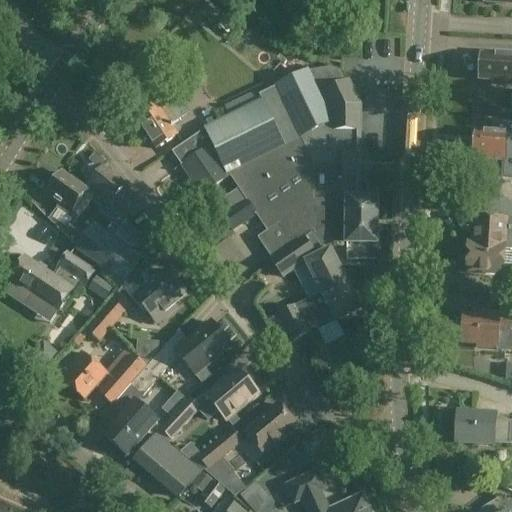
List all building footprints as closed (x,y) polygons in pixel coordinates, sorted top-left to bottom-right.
[(218,28),(226,18),(207,2),(199,12),(218,28)] [(479,57),(479,62),(476,64),(475,74),(478,76),(478,81),(492,82),(492,85),(511,85),(511,56),(494,56),(494,58),(479,57)] [(258,240),(272,261),(274,260),(274,261),(298,242),(326,235),(326,243),(347,243),(347,242),(348,201),(343,201),(343,192),(358,192),(358,180),(364,180),(364,153),(358,153),(358,133),(360,133),(360,107),(348,82),(346,82),(342,72),(331,69),(309,73),(261,96),(263,101),(204,130),(205,131),(201,134),(210,149),(212,151),(251,204),(259,215),(271,231),(258,240)] [(177,97),(189,89),(184,81),(171,89),(172,91),(176,97),(177,97)] [(157,151),(178,136),(171,126),(178,121),(160,95),(131,114),(157,151)] [(387,124),(373,123),(373,140),(387,140),(387,124)] [(511,125),(494,124),(493,134),(476,133),(475,145),(473,147),(472,155),(474,157),(474,160),(511,162),(511,125)] [(227,179),(212,151),(210,149),(201,134),(186,144),(195,157),(181,167),(193,185),(187,189),(195,200),(227,179)] [(121,189),(124,185),(103,168),(88,186),(96,192),(91,200),(93,202),(92,204),(101,211),(98,215),(101,217),(118,232),(126,223),(140,205),(121,189)] [(62,174),(47,197),(59,205),(57,209),(75,224),(78,219),(80,220),(92,204),(93,202),(91,200),(84,195),(87,192),(62,174)] [(376,245),(376,202),(358,202),(358,192),(343,192),(343,201),(348,201),(347,242),(347,243),(347,245),(376,245)] [(511,204),(482,199),(480,220),(474,219),(472,244),(468,243),(466,274),(503,277),(505,251),(511,251),(511,204)] [(223,220),(232,234),(257,217),(248,203),(223,220)] [(87,257),(85,258),(120,291),(144,262),(132,253),(93,225),(86,235),(73,226),(65,237),(87,257)] [(166,238),(154,227),(145,239),(132,253),(144,262),(145,261),(146,261),(166,238)] [(306,263),(322,294),(325,300),(349,288),(348,286),(350,283),(347,276),(343,275),(330,251),(323,254),(312,239),(305,244),(315,259),(306,263)] [(306,263),(315,259),(305,244),(304,242),(298,247),(296,244),(272,263),(284,279),(306,262),(306,263)] [(56,271),(59,273),(56,278),(25,258),(8,284),(56,315),(77,283),(84,288),(94,272),(67,254),(56,271)] [(142,293),(134,299),(156,326),(177,309),(174,306),(187,295),(167,271),(142,293)] [(127,305),(134,299),(142,293),(132,280),(118,297),(127,305)] [(96,281),(89,292),(104,301),(111,290),(96,281)] [(296,307),(308,332),(316,328),(318,333),(361,311),(349,288),(325,300),(322,294),(296,307)] [(116,296),(103,311),(117,322),(130,308),(127,305),(118,297),(116,296)] [(309,334),(308,332),(296,307),(280,316),(293,342),(309,334)] [(99,343),(117,322),(103,311),(85,331),(99,343)] [(462,341),(462,345),(478,346),(478,349),(511,350),(511,317),(487,316),(487,319),(463,318),(463,329),(460,332),(460,338),(462,341)] [(175,354),(178,357),(195,378),(231,347),(212,324),(189,343),(175,354)] [(178,357),(175,354),(189,343),(178,332),(147,368),(159,378),(178,357)] [(38,350),(19,371),(33,383),(52,362),(38,350)] [(130,388),(147,368),(134,357),(113,381),(107,376),(81,353),(68,369),(71,371),(62,381),(85,401),(97,387),(103,392),(100,396),(113,407),(130,388)] [(142,398),(159,378),(147,368),(130,388),(142,398)] [(206,399),(226,424),(259,396),(238,371),(206,399)] [(162,412),(171,420),(187,403),(178,395),(162,412)] [(171,443),(200,411),(189,400),(187,403),(171,420),(160,432),(171,443)] [(127,458),(157,422),(134,402),(103,438),(127,458)] [(245,434),(263,456),(297,428),(279,406),(245,434)] [(456,445),(494,448),(495,445),(511,446),(511,424),(497,423),(497,419),(458,416),(456,445)] [(209,473),(244,445),(232,431),(198,459),(209,473)] [(130,465),(178,500),(199,473),(151,438),(130,465)] [(219,475),(228,488),(245,476),(235,463),(219,475)] [(288,487),(295,504),(303,500),(307,511),(369,511),(363,497),(329,511),(327,511),(319,493),(324,490),(317,474),(288,487)] [(50,511),(49,504),(0,482),(0,511),(50,511)] [(223,493),(211,485),(199,501),(211,510),(223,493)] [(244,511),(227,499),(217,511),(244,511)] [(77,511),(102,511),(82,503),(77,511)]
